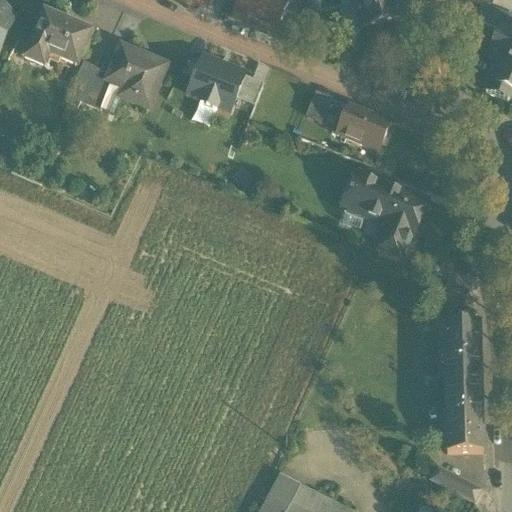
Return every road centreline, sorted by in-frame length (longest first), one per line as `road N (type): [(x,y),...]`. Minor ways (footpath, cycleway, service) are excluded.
road 1 (residential): [(130,0),(458,134)]
road 2 (residential): [(511,466),(500,320),(458,134)]
road 3 (residential): [(458,134),(428,0)]
